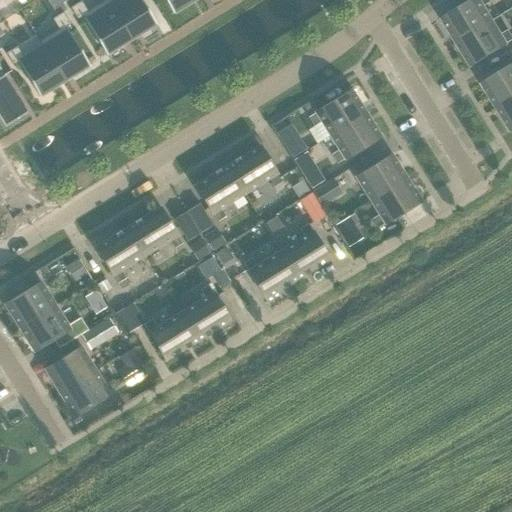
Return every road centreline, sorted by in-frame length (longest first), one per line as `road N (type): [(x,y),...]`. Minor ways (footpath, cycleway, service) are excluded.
road 1 (unclassified): [(39,234),(377,20)]
road 2 (residential): [(479,188),(377,20)]
